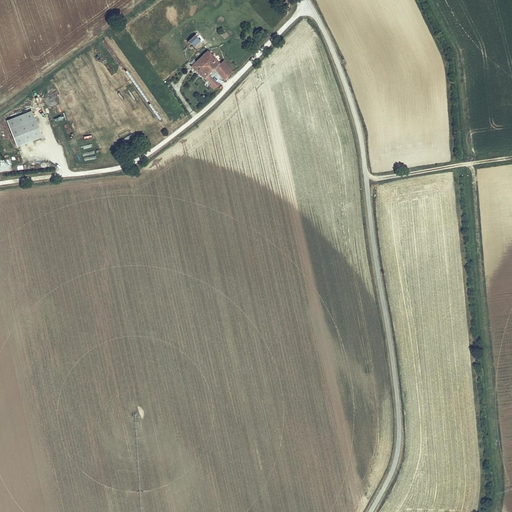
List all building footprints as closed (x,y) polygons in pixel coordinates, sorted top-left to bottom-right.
[(197,53),(205,44),(197,36),(188,44),(197,53)] [(218,87),(209,75),(215,70),(220,66),(209,52),(191,66),(211,86),(209,87),(213,91),(218,87)] [(225,62),(220,66),(215,70),(218,74),(223,70),(229,77),(233,73),(225,62)] [(220,79),(223,82),(229,77),(223,70),(218,74),(222,78),(220,79)] [(42,136),(34,118),(18,124),(15,117),(7,120),(17,145),(42,136)]
